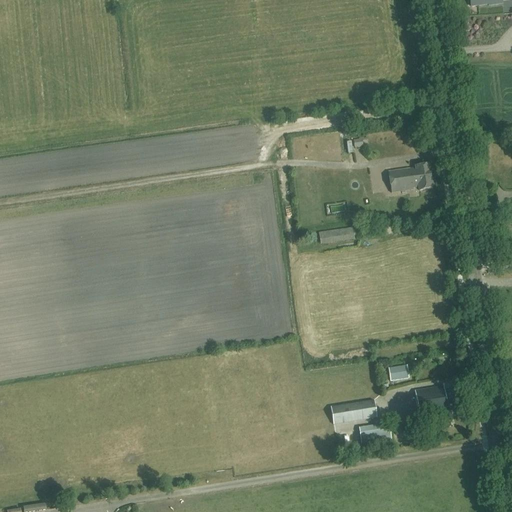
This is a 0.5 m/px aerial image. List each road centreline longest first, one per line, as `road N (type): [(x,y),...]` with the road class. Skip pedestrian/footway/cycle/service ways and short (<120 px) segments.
road 1 (tertiary): [(511,509),(434,0)]
road 2 (track): [(450,104),(280,128),(266,143),(264,163),(0,198)]
road 3 (track): [(48,511),(500,443)]
